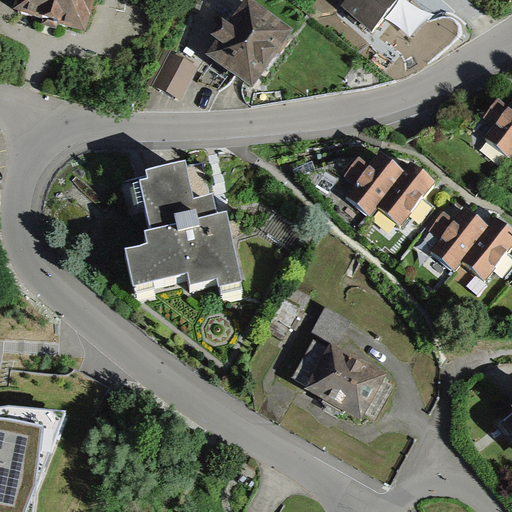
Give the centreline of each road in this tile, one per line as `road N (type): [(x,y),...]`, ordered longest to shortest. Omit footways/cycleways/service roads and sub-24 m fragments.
road 1 (residential): [(49,139),(20,175),(21,238),(32,259),(58,290),(344,490),(361,511)]
road 2 (residential): [(511,31),(447,74),(370,104),(227,126),(85,125),(49,139)]
